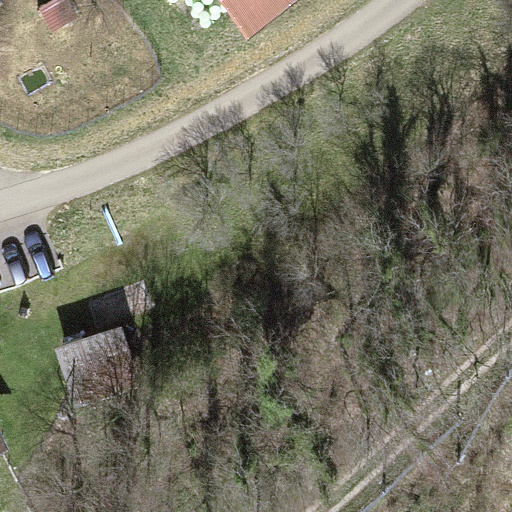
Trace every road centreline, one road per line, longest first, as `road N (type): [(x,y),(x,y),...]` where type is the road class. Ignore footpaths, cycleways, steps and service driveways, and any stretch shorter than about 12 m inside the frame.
road 1 (track): [(419,0),(248,111),(48,210),(0,224)]
road 2 (track): [(511,332),(321,511)]
